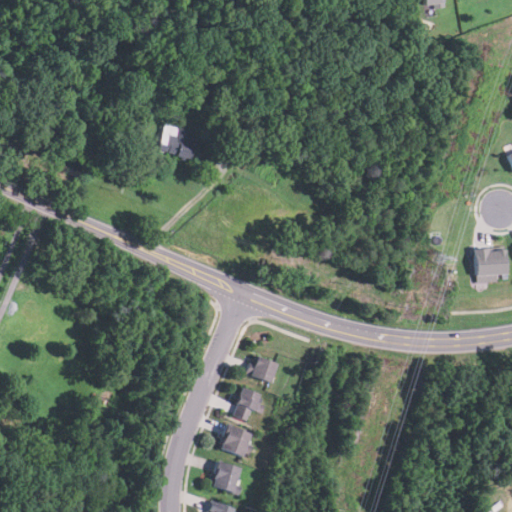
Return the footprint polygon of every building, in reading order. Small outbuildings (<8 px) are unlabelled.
[(422,0),(423,5),(433,3),(434,8),(443,6),(442,0),(422,0)] [(193,133),(161,124),(154,151),(186,159),(193,133)] [(473,282),(493,280),(493,273),(504,272),(502,247),(471,250),(473,282)] [(274,364),(250,354),(242,373),(266,383),(274,364)] [(258,416),(262,408),(256,405),(261,395),(239,386),(227,413),(241,419),(245,411),(258,416)] [(240,456),(247,432),(223,425),(216,450),(240,456)] [(231,493),(239,469),(213,461),(205,485),(231,493)] [(228,511),(230,509),(207,500),(203,511),(228,511)]
